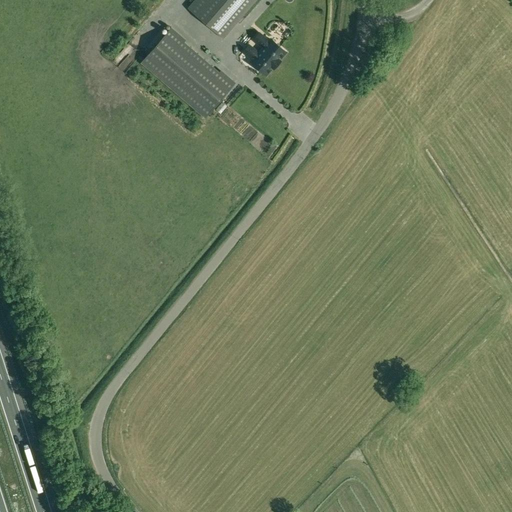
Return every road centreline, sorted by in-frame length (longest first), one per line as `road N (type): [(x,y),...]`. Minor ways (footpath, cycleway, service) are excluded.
road 1 (unclassified): [(129,511),(97,460),(104,403),(329,115),(361,15)]
road 2 (motorway): [(44,511),(0,373)]
